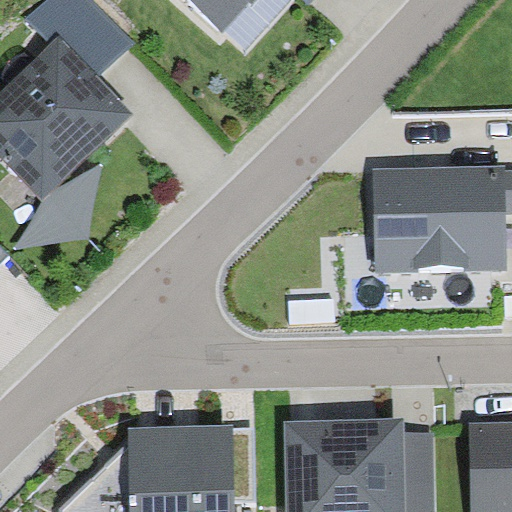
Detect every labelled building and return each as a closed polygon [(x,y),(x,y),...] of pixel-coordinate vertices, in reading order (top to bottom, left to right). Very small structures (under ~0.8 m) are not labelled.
[(68,50),(105,91),(141,59),(89,0),(67,0),(33,30),(58,59),(68,50)] [(194,0),(222,26),(245,0),(253,0),(257,3),(260,0),(194,0)] [(0,110),(0,155),(52,214),(143,133),(105,91),(68,50),(58,59),(0,110)] [(354,168),(357,268),(488,264),(486,210),(510,209),(508,168),(485,168),(485,164),(354,168)] [(511,511),(511,420),(448,423),(450,511),(511,511)] [(275,428),(276,511),(379,511),(380,510),(378,433),(378,426),(275,428)] [(414,511),(436,511),(437,429),(415,429),(414,511)] [(378,433),(380,510),(414,509),(413,432),(378,433)] [(220,511),(218,443),(117,446),(119,511),(220,511)]
